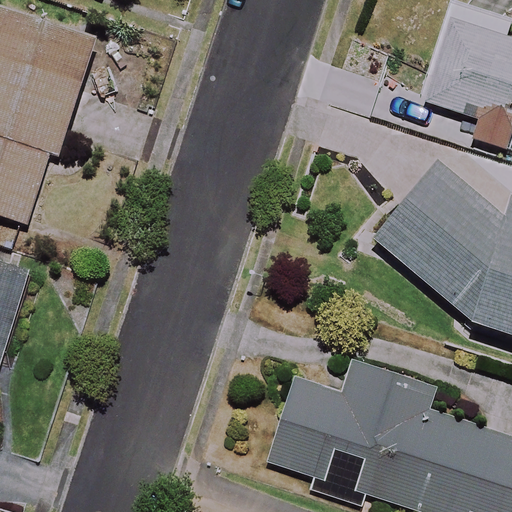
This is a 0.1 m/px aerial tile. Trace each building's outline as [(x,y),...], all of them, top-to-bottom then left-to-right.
[(96,41),(0,9),(0,217),(26,226),(49,155),(58,158),(96,41)] [(474,143),(511,155),(511,43),(448,22),(421,103),(481,122),(474,143)] [(511,213),(506,230),(433,168),(370,241),(469,325),(511,339),(511,213)] [(0,368),(30,273),(0,263),(0,368)] [(436,384),(358,359),(344,401),(290,384),(264,464),(413,511),(511,511),(511,442),(426,415),(436,384)]
